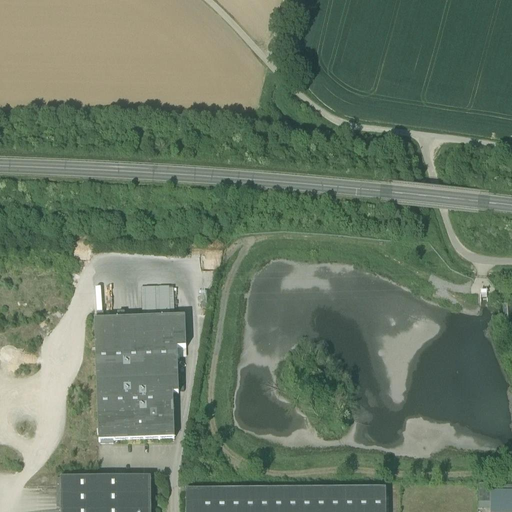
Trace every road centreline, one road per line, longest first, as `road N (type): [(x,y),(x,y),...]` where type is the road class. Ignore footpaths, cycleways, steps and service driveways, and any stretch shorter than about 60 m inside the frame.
road 1 (primary): [(511,209),(0,172)]
road 2 (unclassified): [(206,0),(336,123),(511,150)]
